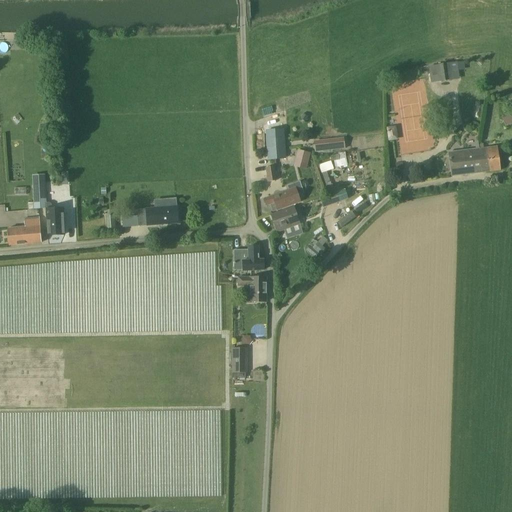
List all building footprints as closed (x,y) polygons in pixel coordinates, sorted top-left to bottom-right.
[(437,65),(439,82),(458,80),(456,62),(437,65)] [(511,124),(511,115),(502,118),(505,126),(511,124)] [(286,158),(284,138),(266,139),(267,160),(273,159),(273,164),(285,163),(285,158),(286,158)] [(349,139),(320,143),(321,151),(350,147),(349,139)] [(480,149),(482,172),(489,171),(490,171),(500,170),(497,147),(487,148),(480,149)] [(482,172),(480,149),(449,153),(452,176),(482,172)] [(310,154),(298,151),(295,163),(307,166),(310,154)] [(318,165),(321,173),(334,168),(331,160),(318,165)] [(404,170),(402,162),(395,164),(396,171),(404,170)] [(274,166),(265,168),(268,182),(277,180),(274,166)] [(46,202),(45,184),(45,175),(33,175),(33,185),(34,203),(46,202)] [(300,202),(297,196),(304,194),(300,181),(287,186),(288,190),(263,199),(266,206),(274,203),(277,210),(300,202)] [(339,202),(335,190),(333,187),(325,189),(327,195),(319,198),(323,208),(339,202)] [(360,214),(369,209),(365,203),(356,209),(360,214)] [(146,222),(146,226),(178,223),(177,206),(137,210),(138,222),(146,222)] [(115,228),(115,215),(114,215),(114,207),(105,207),(105,216),(106,216),(107,228),(115,228)] [(298,220),(293,207),(270,215),(275,228),(298,220)] [(63,208),(47,209),(48,235),(64,235),(63,208)] [(353,211),(337,221),(341,227),(356,217),(353,211)] [(42,243),(40,218),(24,219),(25,227),(8,229),(9,245),(42,243)] [(315,258),(327,249),(319,239),(307,248),(315,258)] [(248,250),(233,250),(233,270),(242,269),(242,271),(263,270),(263,260),(259,260),(258,246),(248,247),(248,250)] [(238,286),(250,286),(250,301),(266,301),(266,277),(238,277),(238,286)] [(242,344),(251,343),(250,335),(242,336),(242,344)] [(233,349),(233,372),(232,378),(247,379),(247,373),(247,349),(233,349)]
